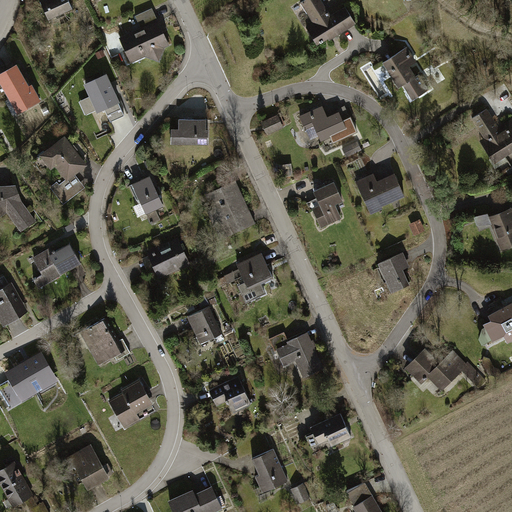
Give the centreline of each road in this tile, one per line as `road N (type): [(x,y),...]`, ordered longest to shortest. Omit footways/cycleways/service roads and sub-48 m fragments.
road 1 (residential): [(233,113),(292,89),(323,88),(376,105),(404,138),(435,214),(440,252),(417,315),(356,383)]
road 2 (residential): [(356,383),(233,113)]
road 3 (residential): [(120,283),(96,234),(105,176),(207,57)]
road 4 (residential): [(106,511),(161,470),(175,415),(170,380),(120,283)]
road 5 (residential): [(418,511),(356,383)]
road 6 (residential): [(0,351),(120,283)]
